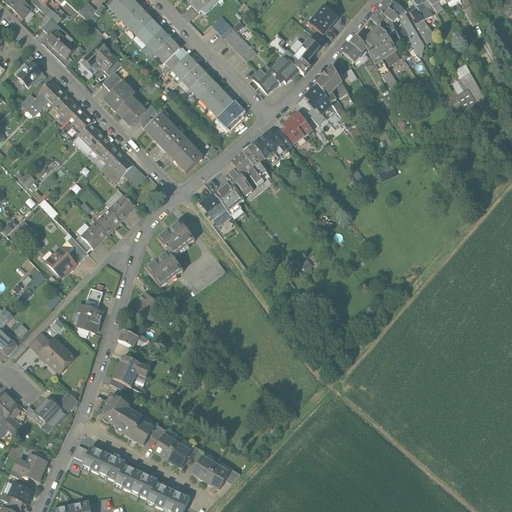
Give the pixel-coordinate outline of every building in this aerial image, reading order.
[(19,0),(6,0),(4,3),(22,19),(30,11),(29,9),(19,0)] [(33,5),(27,0),(19,0),(29,9),(33,5)] [(45,9),(35,0),(27,0),(33,5),(46,17),(51,12),(46,7),(45,9)] [(64,1),(63,0),(35,0),(45,9),(46,7),(50,3),(52,0),(54,0),(60,6),(64,1)] [(112,0),(107,5),(105,9),(105,10),(115,21),(117,19),(134,3),(130,0),(112,0)] [(195,0),(189,6),(198,16),(201,13),(205,16),(218,3),(220,6),(223,3),(220,0),(195,0)] [(386,0),(382,6),(388,12),(389,11),(394,5),(398,0),(386,0)] [(431,17),(416,0),(409,0),(416,11),(423,21),(423,22),(431,17)] [(441,0),(425,0),(425,1),(431,9),(435,15),(441,12),(436,5),(442,2),(441,0)] [(496,9),(489,0),(484,0),(492,12),(496,9)] [(505,0),(501,0),(495,4),(498,8),(507,2),(505,0)] [(511,0),(499,10),(505,18),(511,13),(509,10),(511,8),(511,0)] [(134,3),(117,19),(126,29),(143,13),(134,3)] [(86,4),(78,13),(89,23),(95,15),(96,12),(86,4)] [(416,36),(402,12),(394,5),(389,11),(397,18),(402,27),(402,28),(414,49),(416,48),(421,45),(416,36)] [(96,12),(95,15),(99,18),(105,10),(105,9),(101,6),(96,12)] [(382,6),(370,21),(378,29),(379,28),(386,19),(383,18),(388,12),(382,6)] [(485,7),(477,13),(482,20),(490,15),(485,7)] [(337,20),(324,8),(309,26),(323,37),(337,20)] [(468,8),(462,12),(472,28),(478,24),(468,8)] [(388,12),(383,18),(386,19),(392,24),(397,18),(389,11),(388,12)] [(427,29),(422,22),(416,11),(410,14),(415,22),(413,23),(426,45),(435,40),(428,29),(427,29)] [(61,20),(51,12),(46,17),(42,21),(43,22),(40,26),(43,29),(50,21),(56,26),(61,20)] [(143,13),(126,29),(136,38),(152,22),(143,13)] [(226,24),(221,19),(212,27),(217,32),(226,24)] [(378,29),(362,46),(365,51),(369,57),(368,58),(374,66),(381,62),(385,60),(388,66),(398,59),(394,53),(396,52),(394,49),(388,39),(395,33),(392,24),(386,19),(379,28),(378,29)] [(56,26),(50,21),(43,29),(42,30),(50,38),(56,31),(58,33),(61,30),(56,26)] [(152,22),(136,38),(133,41),(142,50),(161,32),(152,22)] [(226,24),(217,32),(221,37),(230,28),(226,24)] [(230,28),(221,37),(225,40),(233,32),(230,28)] [(61,30),(58,33),(56,31),(50,38),(46,42),(66,60),(75,49),(64,39),(67,36),(61,30)] [(161,32),(142,50),(151,59),(154,56),(170,40),(161,32)] [(233,32),(225,40),(228,44),(237,36),(233,32)] [(395,33),(388,39),(394,49),(401,43),(395,33)] [(237,36),(228,44),(232,48),(241,40),(237,36)] [(286,54),(280,48),(284,43),(275,37),(268,46),(282,59),(286,54)] [(355,38),(342,54),(354,64),(365,51),(362,46),(355,38)] [(170,40),(154,56),(163,66),(165,64),(180,50),(170,40)] [(241,40),(232,48),(236,52),(244,44),(241,40)] [(309,42),(294,60),(286,54),(282,59),(284,60),(298,72),(304,77),(310,69),(305,65),(318,49),(309,42)] [(401,43),(394,49),(396,52),(399,56),(407,51),(401,43)] [(244,44),(236,52),(239,56),(248,47),(244,44)] [(116,61),(100,45),(84,61),(81,64),(92,75),(100,66),(104,71),(109,66),(110,67),(115,62),(116,61)] [(248,47),(239,56),(243,60),(252,51),(248,47)] [(180,50),(165,64),(169,68),(185,52),(182,49),(180,50)] [(252,51),(243,60),(247,64),(256,55),(252,51)] [(185,52),(169,68),(173,71),(188,57),(189,56),(185,52)] [(188,57),(173,71),(171,73),(172,73),(171,75),(179,84),(180,83),(180,84),(198,67),(188,57)] [(270,73),(265,68),(253,81),(267,96),(274,89),(272,87),(277,83),(280,86),(284,83),(286,85),(291,80),(290,80),(298,72),(284,60),(270,73)] [(115,62),(110,67),(109,66),(104,71),(103,72),(109,79),(114,74),(121,68),(115,62)] [(398,89),(381,62),(374,66),(384,82),(391,93),(398,89)] [(31,63),(17,77),(28,89),(34,82),(42,75),(43,74),(31,63)] [(198,67),(180,84),(178,85),(187,94),(190,92),(206,76),(198,67)] [(331,67),(317,85),(326,98),(330,94),(338,88),(341,85),(331,67)] [(351,72),(340,78),(346,87),(357,81),(351,72)] [(109,79),(103,85),(110,92),(121,81),(114,74),(109,79)] [(489,107),(469,74),(460,80),(476,105),(481,113),(487,109),(489,107)] [(42,75),(34,82),(38,86),(46,78),(42,75)] [(206,76),(190,92),(199,101),(215,85),(206,76)] [(51,82),(39,94),(41,95),(35,101),(26,110),(34,118),(48,103),(53,108),(65,97),(58,90),(59,90),(51,82)] [(215,85),(199,101),(208,111),(224,94),(215,85)] [(347,95),(341,85),(338,88),(340,91),(339,93),(341,98),(347,95)] [(121,86),(105,102),(110,108),(111,107),(116,113),(130,99),(133,97),(121,86)] [(331,107),(318,88),(315,90),(313,90),(311,92),(309,94),(309,96),(305,98),(311,104),(309,106),(312,110),(314,112),(316,111),(321,116),(331,107)] [(224,94),(208,111),(217,121),(233,104),(224,94)] [(346,117),(330,94),(326,98),(341,120),(346,117)] [(391,94),(382,99),(388,109),(397,104),(391,94)] [(30,96),(21,105),(26,110),(35,101),(30,96)] [(73,105),(65,96),(65,97),(53,108),(47,114),(53,120),(55,118),(63,125),(66,122),(78,110),(73,105)] [(143,114),(130,101),(131,100),(130,99),(116,113),(131,128),(137,122),(145,114),(144,114),(144,113),(143,114)] [(233,104),(217,121),(215,123),(227,134),(242,120),(239,117),(243,114),(233,104)] [(417,104),(411,107),(415,116),(422,113),(417,104)] [(476,105),(465,113),(470,121),(471,121),(481,113),(476,105)] [(145,114),(137,122),(142,126),(148,120),(156,112),(151,107),(144,114),(145,114)] [(481,113),(471,121),(474,125),(490,113),(487,109),(481,113)] [(88,118),(79,110),(78,110),(66,122),(80,136),(91,125),(92,124),(87,119),(88,118)] [(312,110),(307,114),(318,127),(325,121),(321,116),(316,111),(314,112),(312,110)] [(297,113),(281,126),(285,130),(280,134),(290,147),(302,137),(303,139),(312,132),(297,113)] [(181,137),(160,116),(152,124),(144,131),(144,132),(156,144),(155,145),(164,154),(181,137)] [(142,126),(140,127),(144,131),(152,124),(148,120),(142,126)] [(351,124),(346,128),(353,137),(358,134),(351,124)] [(100,134),(91,125),(80,136),(73,143),(86,157),(104,140),(99,135),(100,134)] [(280,134),(274,139),(269,133),(264,137),(264,138),(253,147),(264,161),(273,154),(277,160),(291,148),(290,147),(280,134)] [(201,158),(181,137),(164,154),(172,162),(173,162),(185,174),(201,158)] [(104,140),(86,157),(101,171),(118,153),(113,149),(114,148),(105,139),(104,140)] [(253,147),(242,155),(260,178),(266,174),(259,165),(264,161),(253,147)] [(511,152),(509,150),(501,159),(509,167),(511,163),(511,152)] [(127,161),(119,153),(118,153),(101,171),(114,185),(132,167),(127,162),(127,161)] [(273,154),(264,161),(268,167),(277,160),(273,154)] [(242,155),(231,164),(238,173),(242,178),(243,177),(248,173),(249,176),(257,186),(263,182),(260,178),(242,155)] [(134,169),(126,176),(130,180),(138,173),(134,169)] [(352,173),(358,183),(362,180),(356,170),(352,173)] [(19,174),(16,177),(27,189),(35,181),(27,173),(23,177),(19,174)] [(138,173),(130,180),(137,187),(144,179),(138,173)] [(242,178),(238,173),(228,180),(226,178),(225,179),(229,184),(242,200),(247,196),(253,191),(243,177),(242,178)] [(263,182),(257,186),(258,188),(253,191),(247,196),(251,201),(271,185),(268,184),(266,180),(263,182)] [(242,200),(229,184),(213,196),(227,214),(244,201),(242,200)] [(36,192),(33,195),(42,203),(44,201),(47,198),(50,194),(47,192),(42,197),(36,192)] [(213,196),(213,195),(201,205),(217,227),(230,217),(227,214),(213,196)] [(123,196),(117,202),(118,203),(110,211),(120,222),(125,217),(135,208),(123,196)] [(39,205),(53,220),(58,215),(44,201),(42,203),(39,205)] [(109,210),(104,215),(104,216),(96,225),(106,235),(111,230),(112,231),(120,222),(110,211),(109,210)] [(180,221),(157,239),(167,252),(145,269),(161,289),(167,284),(166,282),(175,276),(176,277),(183,272),(173,258),(179,253),(178,252),(187,246),(187,247),(195,241),(180,221)] [(24,223),(17,229),(27,239),(34,233),(24,223)] [(96,225),(95,224),(90,229),(90,230),(82,238),(84,240),(92,249),(97,244),(98,244),(107,236),(106,235),(96,225)] [(237,227),(228,234),(233,240),(242,232),(237,227)] [(78,245),(71,238),(66,242),(74,249),(67,256),(75,264),(77,267),(88,255),(87,254),(78,245)] [(92,249),(84,240),(78,245),(87,254),(92,249)] [(67,256),(59,249),(52,257),(53,258),(47,265),(62,279),(75,264),(67,256)] [(307,259),(300,264),(306,271),(313,266),(307,259)] [(217,263),(186,288),(193,297),(224,273),(217,263)] [(46,280),(40,274),(31,283),(37,288),(46,280)] [(28,278),(22,283),(26,287),(31,281),(28,278)] [(22,290),(16,285),(12,291),(17,296),(22,290)] [(103,294),(91,290),(87,303),(95,306),(99,307),(103,294)] [(51,310),(52,311),(62,301),(55,294),(45,304),(51,310)] [(145,294),(133,307),(150,323),(161,310),(162,309),(154,302),(145,294)] [(170,304),(160,295),(154,302),(162,309),(161,310),(163,312),(170,304)] [(86,308),(80,306),(78,314),(83,315),(78,329),(95,335),(102,313),(93,310),(86,308)] [(0,350),(3,353),(13,343),(0,331),(8,323),(0,315),(0,350)] [(63,326),(57,321),(51,328),(57,333),(63,326)] [(21,326),(13,334),(20,340),(28,332),(21,326)] [(134,331),(125,327),(123,332),(131,336),(134,331)] [(131,336),(123,332),(118,342),(133,349),(135,345),(138,339),(137,339),(131,336)] [(143,335),(140,333),(137,339),(138,339),(135,345),(141,348),(149,342),(141,337),(143,335)] [(51,344),(41,334),(29,346),(39,356),(51,344)] [(74,359),(54,340),(51,344),(39,356),(59,375),(74,359)] [(13,343),(3,353),(8,357),(17,347),(13,343)] [(150,370),(124,358),(113,380),(124,386),(130,389),(137,375),(146,379),(150,370)] [(113,380),(112,380),(110,385),(122,391),(124,386),(113,380)] [(68,394),(56,407),(65,416),(77,403),(68,394)] [(3,395),(0,397),(0,412),(1,413),(0,413),(0,425),(1,424),(8,417),(17,408),(3,395)] [(128,407),(113,397),(103,414),(104,415),(103,417),(110,421),(109,423),(123,432),(122,434),(130,438),(140,422),(141,419),(126,410),(128,407)] [(56,407),(48,399),(35,413),(34,414),(35,414),(31,418),(31,419),(48,435),(65,416),(56,407)] [(35,413),(29,408),(26,415),(31,419),(31,418),(35,414),(34,414),(35,413)] [(8,417),(1,424),(9,432),(16,424),(8,417)] [(140,422),(130,438),(143,447),(149,437),(153,430),(152,430),(140,422)] [(161,430),(155,426),(152,430),(153,430),(149,437),(154,441),(161,430)] [(166,433),(161,430),(154,441),(159,444),(163,437),(164,437),(166,433)] [(164,437),(163,437),(159,444),(153,453),(167,461),(177,445),(164,437)] [(189,453),(177,445),(167,461),(180,470),(187,459),(190,453),(189,453)] [(89,452),(79,447),(74,458),(84,463),(89,452)] [(199,451),(193,447),(189,453),(190,453),(187,459),(192,462),(199,451)] [(182,496),(155,484),(156,482),(123,467),(124,464),(118,461),(90,449),(89,452),(84,463),(82,467),(116,483),(115,485),(148,500),(147,503),(166,511),(182,511),(188,499),(182,496)] [(49,459),(31,450),(28,456),(31,458),(31,457),(45,464),(46,464),(49,459)] [(205,455),(199,451),(192,462),(197,465),(202,458),(203,459),(205,455)] [(31,458),(27,466),(18,462),(14,471),(24,476),(38,483),(42,475),(40,474),(45,464),(31,457),(31,458)] [(203,459),(202,458),(197,465),(191,474),(205,483),(215,466),(203,459)] [(228,474),(215,466),(205,483),(219,491),(225,482),(229,475),(228,474)] [(24,476),(14,471),(11,470),(9,475),(22,481),(24,476)] [(240,476),(231,470),(228,474),(229,475),(225,482),(231,486),(240,476)] [(32,493),(14,484),(8,497),(21,503),(26,505),(32,493)] [(8,497),(2,494),(0,497),(0,500),(8,504),(19,509),(21,503),(8,497)]
